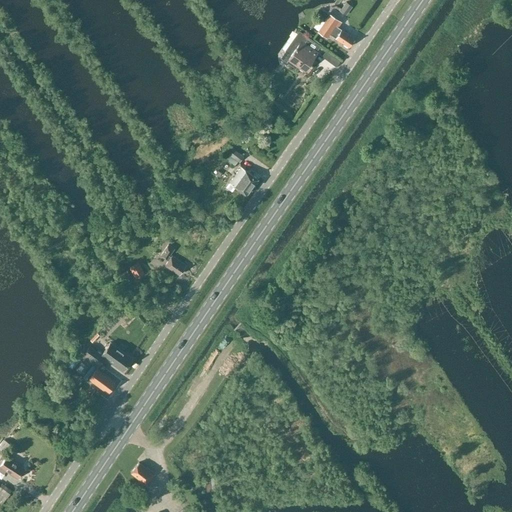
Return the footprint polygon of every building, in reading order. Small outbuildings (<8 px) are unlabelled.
[(339,11),(345,16),(352,7),(345,2),(339,11)] [(328,13),(320,25),(316,31),(326,37),(329,33),(336,37),(335,38),(349,47),(354,38),(341,29),(333,24),(337,18),(328,13)] [(317,52),(314,50),(318,45),(307,38),(308,37),(298,30),(279,57),(297,70),(299,66),(305,69),(317,52)] [(244,156),(234,148),(229,155),(239,163),(244,156)] [(230,182),(246,194),(257,179),(241,167),(230,182)] [(179,274),(186,265),(172,255),(171,257),(169,255),(174,248),(168,244),(161,255),(169,260),(166,265),(179,274)] [(129,266),(135,277),(144,273),(138,262),(129,266)] [(119,274),(123,281),(130,277),(126,270),(119,274)] [(91,346),(86,352),(101,363),(106,357),(123,370),(132,358),(111,343),(102,355),(91,346)] [(86,352),(85,354),(82,358),(96,368),(89,378),(107,392),(115,381),(102,371),(104,368),(100,365),(101,363),(86,352)] [(81,363),(76,369),(81,373),(86,367),(81,363)] [(196,411),(200,400),(193,398),(189,409),(196,411)] [(0,443),(0,450),(4,453),(10,445),(3,440),(0,443)] [(6,457),(0,466),(0,470),(4,473),(6,470),(18,478),(24,469),(12,460),(12,461),(6,457)] [(146,468),(139,462),(131,472),(146,484),(155,473),(147,467),(146,468)] [(204,475),(206,493),(215,492),(212,474),(204,475)] [(5,491),(0,486),(0,502),(1,503),(10,492),(6,489),(5,491)]
